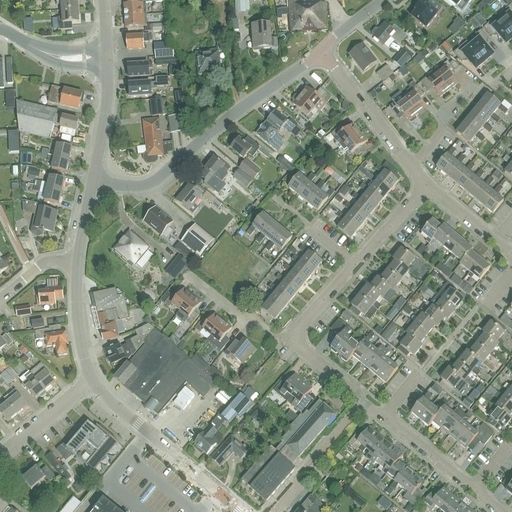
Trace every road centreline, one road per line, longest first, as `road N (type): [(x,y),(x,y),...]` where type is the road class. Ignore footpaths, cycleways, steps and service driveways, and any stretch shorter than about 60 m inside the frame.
road 1 (residential): [(93,179),(153,181),(321,51)]
road 2 (tertiary): [(242,511),(92,380)]
road 3 (residential): [(321,51),(411,168)]
road 4 (residential): [(293,339),(266,340),(190,278)]
road 5 (tertiary): [(93,179),(107,106),(106,59)]
road 6 (residential): [(383,416),(293,339)]
